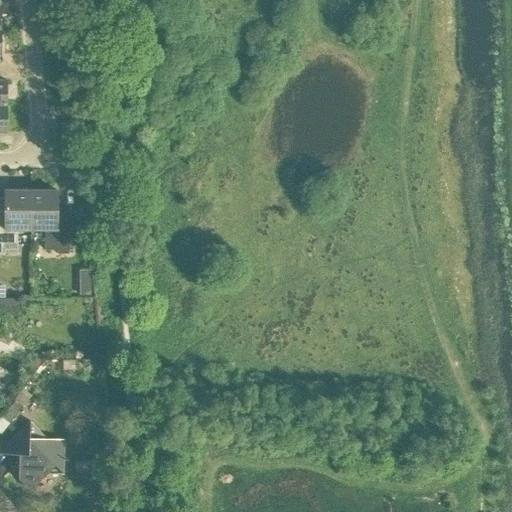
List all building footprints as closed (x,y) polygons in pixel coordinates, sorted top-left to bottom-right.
[(17,230),(31,230),(31,190),(5,190),(5,222),(0,221),(0,253),(5,254),(5,250),(17,250),(17,230)] [(31,190),(31,230),(45,230),(45,250),(56,250),(56,254),(69,254),(69,222),(57,222),(57,190),(31,190)] [(90,295),(90,285),(79,285),(79,295),(90,295)] [(0,299),(0,309),(20,309),(20,299),(0,299)] [(5,445),(14,454),(19,455),(19,464),(11,471),(29,490),(47,474),(63,474),(64,440),(47,439),(30,421),(5,445)]
